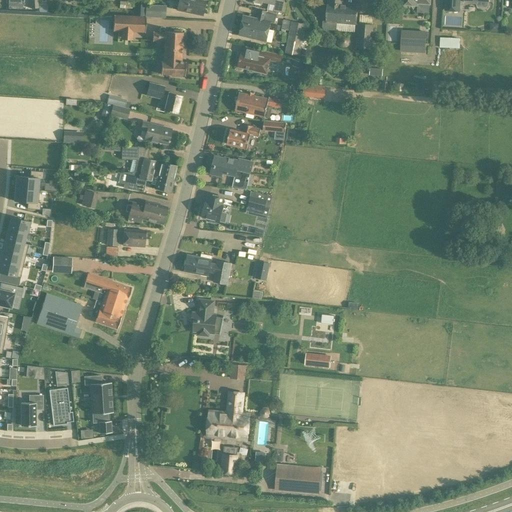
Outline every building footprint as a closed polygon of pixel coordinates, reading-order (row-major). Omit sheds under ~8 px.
[(23,2),(21,2),(21,0),(8,0),(8,9),(22,9),(23,2)] [(39,8),(38,0),(29,0),(30,9),(39,8)] [(134,16),(145,17),(146,5),(145,0),(135,0),(135,4),(132,4),(133,2),(120,2),(120,8),(125,8),(125,15),(134,16)] [(178,0),(178,2),(177,10),(195,14),(196,12),(202,14),(205,1),(200,0),(178,0)] [(262,3),(274,6),(273,12),(282,14),(284,0),(281,0),(247,0),(262,3)] [(328,0),(327,22),(323,21),(322,30),(355,32),(355,24),(357,24),(358,5),(344,4),(343,0),(328,0)] [(445,0),(444,11),(460,12),(460,0),(445,0)] [(146,5),(145,17),(165,18),(166,6),(146,5)] [(276,15),(266,13),(266,11),(258,9),(256,19),(244,17),(240,36),(272,42),(275,30),(269,29),(270,22),(274,23),(276,15)] [(113,31),(123,31),(122,38),(133,39),(134,32),(145,32),(145,17),(113,15),(113,31)] [(291,21),(289,30),(288,34),(287,42),(285,53),(300,56),(306,24),(291,21)] [(356,48),(372,49),(374,25),(358,24),(356,48)] [(153,32),(152,41),(164,42),(163,61),(161,61),(161,64),(160,64),(159,66),(158,69),(159,72),(160,72),(160,74),(177,75),(177,76),(182,76),(182,75),(184,75),(185,62),(181,62),(182,51),(183,51),(183,43),(182,43),(183,33),(180,33),(181,30),(173,30),(173,32),(165,32),(164,32),(153,32)] [(402,31),(401,43),(418,44),(418,52),(425,52),(426,38),(420,37),(420,32),(402,31)] [(440,37),(440,47),(460,47),(460,37),(440,37)] [(241,53),(238,66),(267,73),(268,68),(270,60),(280,63),(282,55),(246,46),(244,54),(241,53)] [(159,102),(166,104),(164,110),(177,114),(181,97),(168,94),(163,93),(165,86),(149,82),(146,95),(160,99),(159,102)] [(325,98),(326,87),(304,84),(302,96),(325,98)] [(269,97),(268,99),(240,93),(236,110),(264,117),(269,118),(272,106),(281,109),(283,100),(269,97)] [(106,104),(113,105),(129,108),(130,103),(126,102),(126,100),(109,95),(106,104)] [(110,115),(127,119),(129,109),(129,108),(113,105),(110,115)] [(264,121),(263,131),(285,133),(286,123),(264,121)] [(156,143),(157,142),(167,144),(171,131),(143,123),(141,130),(146,131),(144,140),(156,143)] [(245,125),(243,132),(230,129),(227,143),(247,148),(250,136),(259,138),(260,129),(245,125)] [(63,142),(82,144),(83,132),(63,131),(63,142)] [(17,146),(17,163),(42,164),(43,149),(48,149),(48,142),(31,141),(31,147),(17,146)] [(117,146),(117,151),(122,151),(121,159),(125,159),(132,160),(135,160),(133,172),(141,171),(174,180),(177,167),(161,163),(158,173),(156,172),(157,170),(155,169),(157,161),(148,159),(144,158),(146,148),(146,147),(122,146),(117,146)] [(246,189),(250,172),(253,163),(237,158),(236,161),(215,156),(211,173),(221,176),(222,172),(235,175),(232,188),(246,189)] [(15,180),(14,188),(37,190),(38,179),(43,179),(43,172),(30,171),(30,177),(16,176),(16,177),(16,181),(15,180)] [(129,173),(126,186),(133,187),(134,184),(139,185),(140,185),(141,181),(141,179),(147,181),(151,182),(150,184),(155,186),(154,189),(170,193),(174,180),(141,171),(133,172),(132,172),(132,173),(129,173)] [(14,188),(13,196),(15,196),(14,200),(14,201),(27,202),(27,209),(40,210),(40,203),(36,202),(37,190),(14,188)] [(85,190),(82,205),(94,208),(98,193),(85,190)] [(247,211),(246,214),(262,217),(262,215),(268,216),(273,197),(251,192),(250,196),(248,207),(247,211)] [(227,214),(222,212),(223,206),(224,198),(209,194),(207,202),(203,217),(212,219),(211,221),(219,223),(220,222),(225,223),(227,214)] [(140,223),(141,219),(163,225),(167,208),(145,202),(145,205),(132,202),(128,216),(129,216),(128,220),(140,223)] [(9,222),(8,229),(26,233),(29,222),(10,217),(9,222)] [(8,229),(5,239),(23,244),(26,233),(8,229)] [(119,229),(108,229),(106,245),(118,246),(119,229)] [(145,231),(124,230),(123,246),(144,247),(145,231)] [(5,239),(3,250),(21,254),(23,244),(5,239)] [(117,258),(117,248),(106,247),(105,258),(117,258)] [(3,250),(0,260),(18,265),(21,254),(3,250)] [(216,263),(211,262),(211,260),(188,255),(185,271),(208,275),(209,273),(214,274),(213,282),(227,285),(232,263),(217,260),(216,263)] [(71,266),(71,259),(53,258),(53,270),(63,270),(63,265),(71,266)] [(0,260),(0,261),(0,272),(0,273),(3,273),(15,276),(18,265),(0,260)] [(247,263),(242,288),(257,291),(262,266),(247,263)] [(120,316),(125,299),(129,300),(131,289),(88,274),(83,288),(104,295),(95,321),(118,329),(122,317),(120,316)] [(0,290),(0,306),(6,308),(7,307),(10,307),(13,294),(20,295),(21,288),(5,284),(3,291),(0,290)] [(46,294),(40,311),(36,325),(79,338),(81,329),(75,327),(82,305),(57,298),(50,295),(46,294)] [(194,331),(215,333),(215,331),(220,332),(223,317),(217,316),(217,315),(213,314),(214,301),(200,299),(199,313),(196,313),(194,331)] [(333,324),(334,316),(322,314),(321,322),(333,324)] [(0,334),(2,323),(7,324),(8,317),(0,315),(0,334)] [(304,365),(330,368),(331,356),(306,353),(304,365)] [(231,364),(230,378),(245,380),(246,366),(231,364)] [(26,378),(44,378),(44,366),(27,365),(26,378)] [(66,373),(56,372),(58,386),(68,385),(66,373)] [(100,376),(84,377),(84,385),(90,385),(91,402),(111,400),(110,383),(101,383),(100,376)] [(57,395),(49,396),(53,426),(67,424),(66,414),(70,414),(67,388),(57,389),(57,395)] [(228,391),(226,415),(210,413),(208,434),(226,436),(225,438),(247,440),(249,417),(243,416),(245,392),(228,391)] [(21,403),(21,426),(35,426),(35,410),(42,410),(42,396),(29,396),(29,403),(21,403)] [(111,400),(91,402),(93,423),(99,423),(100,434),(111,433),(110,422),(108,422),(107,413),(112,413),(111,400)] [(237,474),(238,455),(222,454),(221,472),(237,474)] [(275,490),(319,494),(321,467),(277,463),(275,490)]
